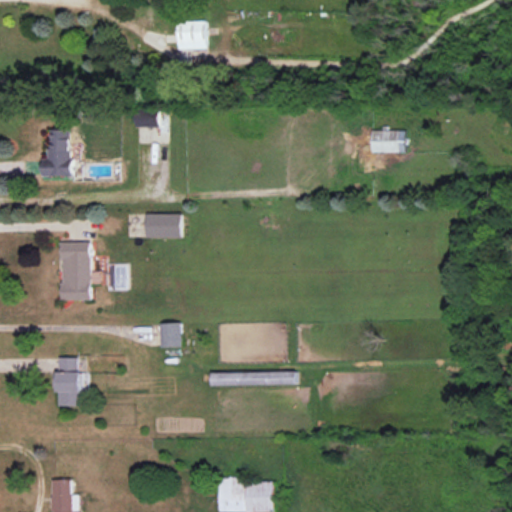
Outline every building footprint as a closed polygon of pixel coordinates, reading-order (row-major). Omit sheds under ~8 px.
[(180,21),(180,48),(209,48),(208,20),(180,21)] [(138,127),(161,126),(161,108),(137,108),(138,127)] [(46,176),(75,176),(74,129),(52,129),(53,158),(45,158),(46,176)] [(407,130),(374,130),(374,151),(407,152),(407,130)] [(184,237),(184,213),(149,213),(149,237),(184,237)] [(64,242),(65,300),(95,300),(94,241),(64,242)] [(183,322),(162,323),(163,347),(184,346),(183,322)] [(61,406),(85,406),(86,371),(81,371),(82,357),(62,357),(61,406)] [(299,371),(214,372),(214,385),(299,384),(299,371)] [(73,478),(54,479),(54,511),(74,511),(75,510),(81,510),(81,494),(74,494),(73,478)] [(277,511),(278,479),(221,478),(221,511),(277,511)]
